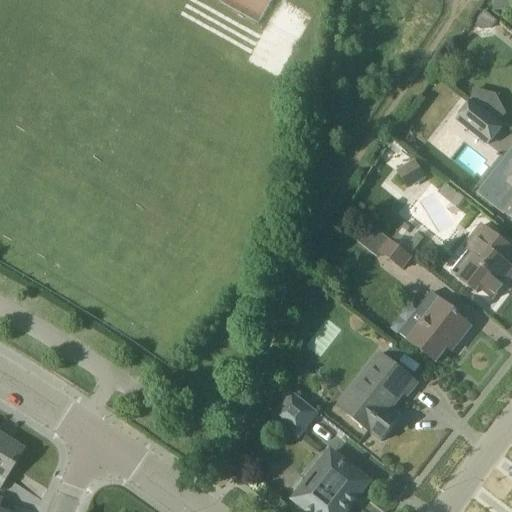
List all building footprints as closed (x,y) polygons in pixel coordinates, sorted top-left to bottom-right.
[(511,9),(511,0),(494,0),(495,10),(511,9)] [(498,22),(485,11),(474,25),(482,31),(492,31),(498,22)] [(472,101),(457,120),(489,145),(504,126),(472,101)] [(399,171),(406,183),(417,177),(419,180),(424,177),(425,179),(426,178),(416,161),(399,171)] [(412,257),(390,240),(371,225),(358,241),(380,258),(383,254),(403,270),(412,257)] [(511,248),(482,226),(475,236),(479,239),(469,251),(472,253),(454,275),(478,293),(481,289),(494,300),(511,277),(511,248)] [(408,341),(437,363),(448,348),(453,352),(472,328),(459,318),(461,315),(436,295),(432,295),(411,322),(418,328),(408,341)] [(338,408),(382,442),(401,418),(392,411),(404,394),(408,397),(418,384),(380,354),(338,408)] [(274,417),(299,437),(318,413),(292,393),(274,417)] [(0,478),(3,480),(21,451),(0,437),(0,478)] [(294,501),(308,511),(346,511),(370,482),(331,453),(294,501)]
